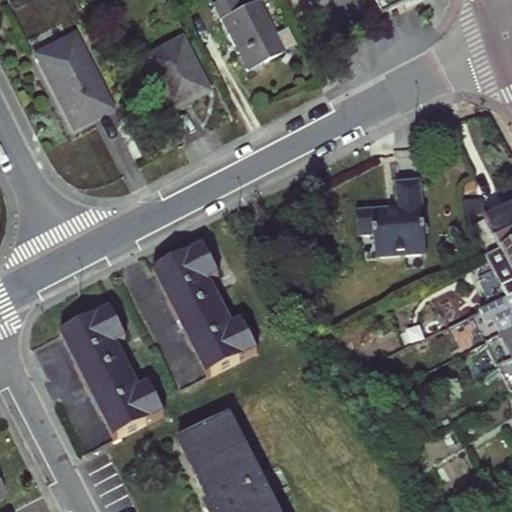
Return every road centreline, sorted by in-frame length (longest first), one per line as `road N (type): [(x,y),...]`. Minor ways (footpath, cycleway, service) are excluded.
road 1 (residential): [(73,262),(493,34)]
road 2 (residential): [(0,349),(81,511)]
road 3 (residential): [(73,262),(0,107)]
